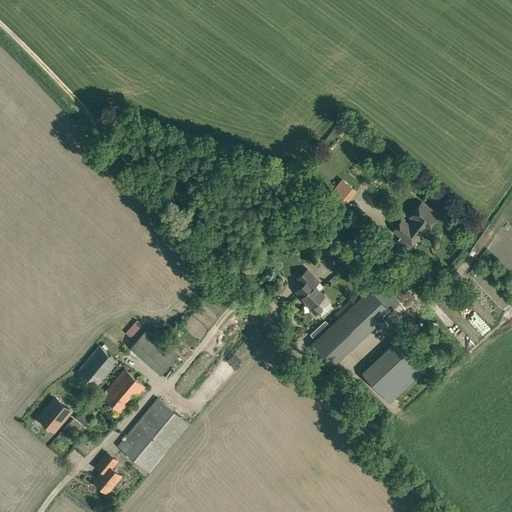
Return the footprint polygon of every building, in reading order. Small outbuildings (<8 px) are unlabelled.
[(403,176),(392,168),(386,175),(397,184),(403,176)] [(427,229),(438,215),(421,202),(410,216),(415,219),(409,226),(401,220),(393,230),(411,244),(425,227),(427,229)] [(339,268),(335,264),(331,267),(336,272),(339,268)] [(303,285),(296,291),(305,301),(304,302),(315,314),(322,307),(329,301),(323,296),(314,285),(318,281),(307,269),(297,278),(303,285)] [(338,319),(329,327),(312,343),(330,361),(333,364),(386,314),(391,309),(387,304),(384,301),(376,292),(371,288),(357,301),(352,297),(352,296),(334,313),(335,313),(339,318),(338,319)] [(459,306),(473,323),(480,316),(466,300),(459,306)] [(455,317),(450,321),(458,330),(463,325),(455,317)] [(427,365),(401,337),(363,372),(389,401),(427,365)] [(465,345),(471,350),(478,343),(472,337),(465,345)] [(131,349),(167,371),(178,354),(151,338),(147,345),(138,339),(131,349)] [(99,345),(78,370),(97,386),(118,361),(99,345)] [(122,412),(145,386),(124,368),(101,394),(122,412)] [(190,423),(158,397),(118,445),(150,472),(190,423)] [(49,405),(40,417),(46,422),(45,422),(52,428),(54,425),(56,427),(70,410),(56,398),(49,405)] [(89,420),(87,418),(87,413),(88,411),(83,406),(74,416),(84,425),(89,420)] [(31,438),(34,427),(23,424),(21,435),(31,438)] [(50,454),(56,458),(59,452),(53,448),(50,454)] [(83,462),(87,458),(79,449),(75,453),(83,462)] [(107,492),(121,475),(111,467),(117,460),(107,452),(96,465),(102,470),(94,481),(107,492)]
